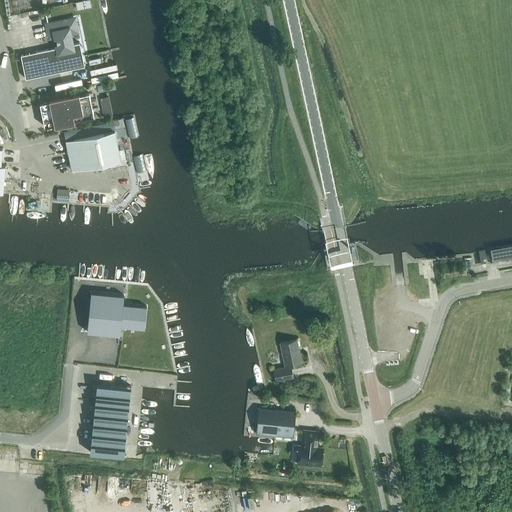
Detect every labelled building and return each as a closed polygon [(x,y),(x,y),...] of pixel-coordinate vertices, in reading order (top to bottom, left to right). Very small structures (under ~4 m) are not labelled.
[(49,25),(46,14),(46,15),(49,33),(55,31),(57,39),(56,39),(57,44),(58,44),(58,47),(21,55),(26,78),(87,65),(81,42),(73,44),(70,32),(76,31),(74,19),(49,25)] [(45,126),(94,116),(89,92),(40,103),(45,126)] [(72,170),(121,160),(115,130),(66,141),(72,170)] [(68,201),(69,189),(57,188),(56,200),(68,201)] [(511,248),(486,253),(487,261),(511,257),(511,248)] [(87,331),(120,335),(120,334),(119,334),(120,326),(144,328),(145,328),(141,327),(143,306),(147,306),(147,305),(123,303),(123,295),(124,295),(91,291),(91,292),(92,292),(88,331),(87,331)] [(300,353),(297,339),(280,342),(285,366),(286,366),(274,369),(276,380),(294,377),(291,365),(290,365),(303,362),(301,353),(300,353)] [(97,382),(95,402),(129,405),(131,386),(97,382)] [(95,402),(93,422),(127,425),(129,405),(95,402)] [(259,407),(256,433),(275,435),(275,429),(293,431),(295,411),(259,407)] [(93,422),(91,442),(125,445),(127,425),(93,422)] [(307,462),(321,463),(323,445),(316,445),(317,440),(318,440),(319,429),(304,428),(302,443),(299,443),(297,461),(298,461),(297,462),(306,463),(307,462)] [(91,442),(90,452),(124,455),(125,445),(91,442)] [(46,468),(26,472),(27,479),(47,475),(46,468)] [(47,475),(27,479),(29,486),(48,482),(47,475)] [(48,482),(29,486),(30,493),(50,489),(48,482)] [(50,489),(30,493),(31,499),(51,496),(50,489)] [(51,496),(31,499),(33,506),(52,503),(51,496)] [(52,503),(33,506),(33,511),(40,511),(54,509),(52,503)]
